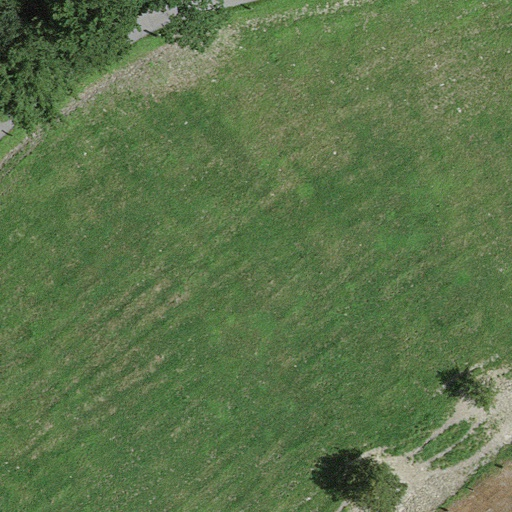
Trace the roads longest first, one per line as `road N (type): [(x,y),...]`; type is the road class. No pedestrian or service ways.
road 1 (track): [(219,0),(122,37),(0,140)]
road 2 (unknown): [(122,37),(82,37),(0,85)]
